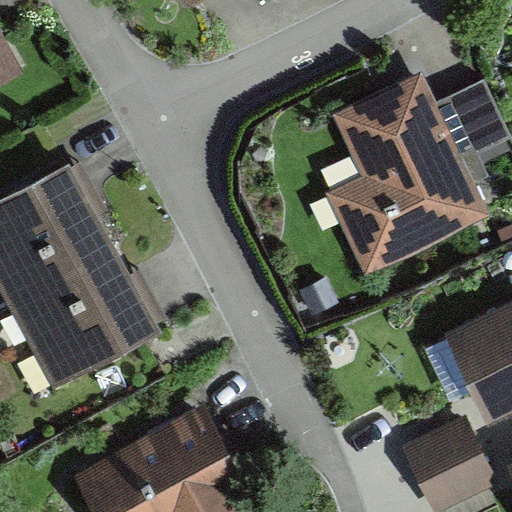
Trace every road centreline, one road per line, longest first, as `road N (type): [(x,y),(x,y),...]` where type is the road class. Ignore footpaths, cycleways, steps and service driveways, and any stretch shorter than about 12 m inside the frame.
road 1 (residential): [(167,160),(306,411),(352,511)]
road 2 (residential): [(167,160),(418,0)]
road 3 (residential): [(51,0),(167,160)]
